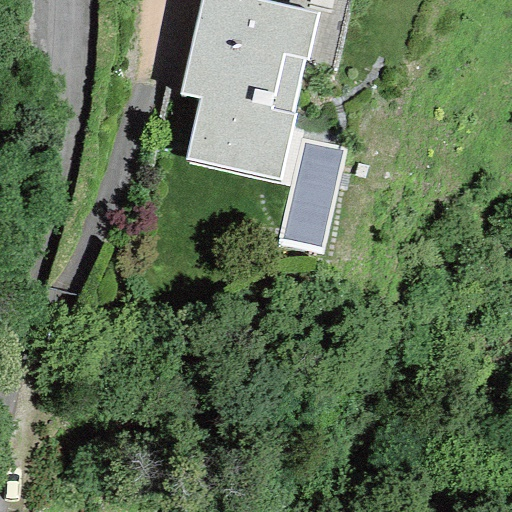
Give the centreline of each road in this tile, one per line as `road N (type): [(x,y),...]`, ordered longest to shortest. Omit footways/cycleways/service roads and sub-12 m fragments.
road 1 (motorway): [(511,499),(0,303)]
road 2 (unclassified): [(0,366),(48,0)]
